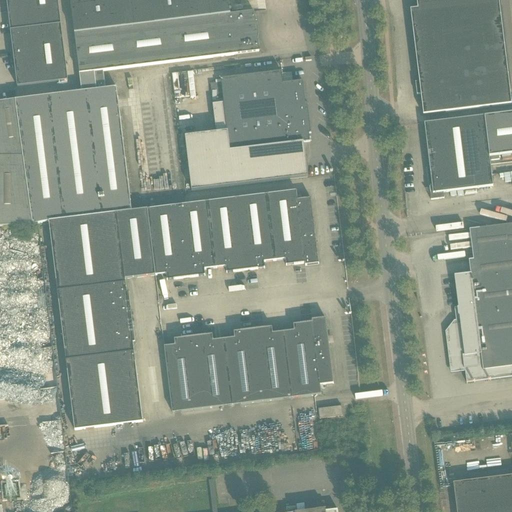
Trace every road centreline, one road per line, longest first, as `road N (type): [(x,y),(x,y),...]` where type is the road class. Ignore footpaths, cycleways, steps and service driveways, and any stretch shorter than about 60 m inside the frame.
road 1 (unclassified): [(417,511),(362,0)]
road 2 (unknown): [(193,200),(318,190),(344,395)]
road 3 (unknown): [(344,395),(195,420)]
road 4 (unknown): [(345,511),(314,473),(244,481)]
